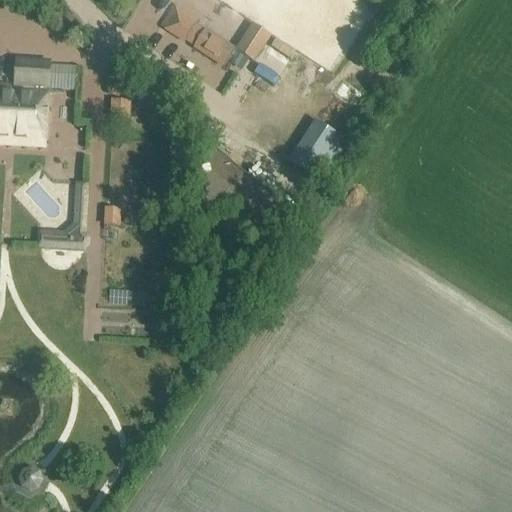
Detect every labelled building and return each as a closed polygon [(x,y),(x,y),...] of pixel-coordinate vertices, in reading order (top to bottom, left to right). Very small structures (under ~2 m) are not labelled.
[(194,46),(225,66),(237,48),(206,28),(205,30),(196,24),(198,20),(175,5),(161,27),(184,41),(186,39),(195,45),(194,46)] [(255,26),(237,53),(252,63),(270,36),(255,26)] [(15,61),(14,86),(0,85),(0,145),(44,148),(49,63),(15,61)] [(112,119),(130,119),(131,102),(112,101),(112,119)] [(316,120),(289,162),(323,183),(349,141),(316,120)] [(70,248),(70,250),(83,250),(88,246),(88,238),(83,234),(86,185),(78,185),(75,226),(65,235),(41,234),(41,248),(70,248)] [(104,210),(103,227),(119,228),(120,210),(104,210)] [(23,474),(33,497),(52,489),(43,466),(23,474)]
